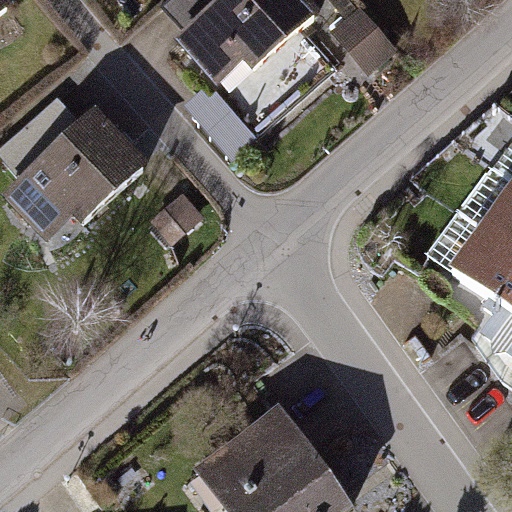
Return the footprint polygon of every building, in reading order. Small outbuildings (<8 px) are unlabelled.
[(0,0),(0,30),(16,19),(1,0),(0,0)] [(323,27),(298,0),(235,0),(177,51),(229,109),(323,27)] [(363,7),(328,29),(360,79),(395,57),(363,7)] [(147,179),(98,122),(0,205),(0,206),(49,263),(147,179)] [(511,202),(454,282),(511,323),(511,202)] [(346,511),(276,423),(196,485),(217,511),(346,511)]
